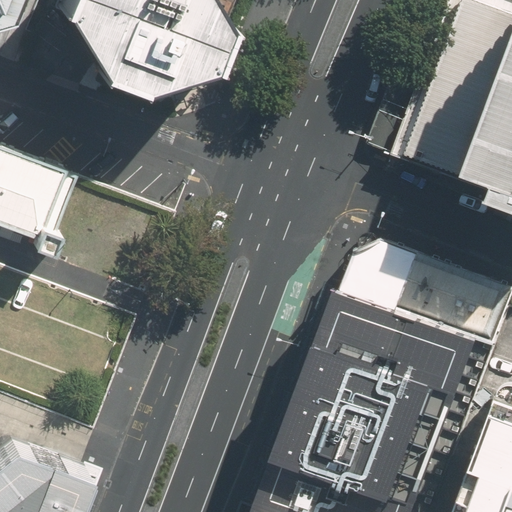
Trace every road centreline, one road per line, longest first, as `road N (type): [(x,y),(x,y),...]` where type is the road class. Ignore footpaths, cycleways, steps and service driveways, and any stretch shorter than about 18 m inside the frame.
road 1 (secondary): [(116,511),(251,169)]
road 2 (secondary): [(309,175),(180,511)]
road 3 (residential): [(0,81),(251,169)]
road 4 (residential): [(511,246),(309,175)]
road 5 (secondary): [(374,0),(309,175)]
road 6 (secondary): [(251,169),(315,0)]
